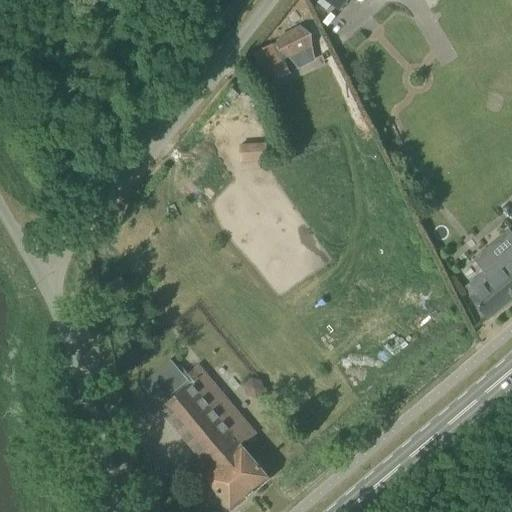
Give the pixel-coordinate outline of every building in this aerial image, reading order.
[(326,0),(339,10),(347,0),(326,0)] [(289,56),(311,47),(301,24),(279,34),(282,42),(277,44),(275,41),(254,50),(267,82),(289,72),(284,58),(289,56)] [(267,161),(266,144),(240,147),(242,163),(267,161)] [(511,233),(510,230),(490,247),(502,262),(470,289),(476,296),(473,299),(490,320),(511,301),(511,233)] [(257,434),(247,422),(213,383),(204,390),(178,359),(146,389),(174,420),(213,468),(205,476),(235,509),(271,479),(243,446),(257,434)]
